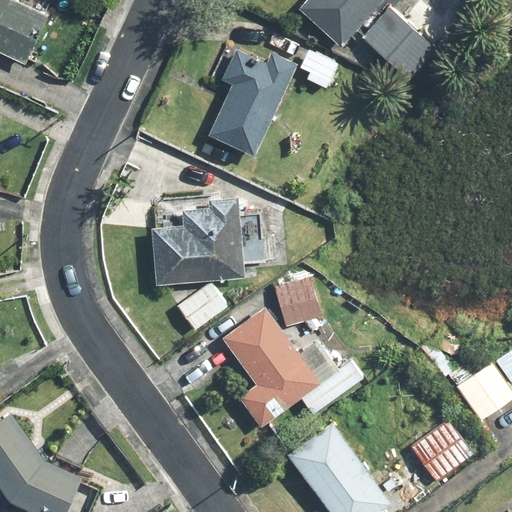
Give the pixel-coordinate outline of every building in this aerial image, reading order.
[(47,14),(15,0),(0,0),(0,50),(24,62),(47,14)] [(303,0),(297,7),(340,46),(381,0),(303,0)] [(387,59),(409,79),(437,48),(434,45),(458,19),(437,0),(420,0),(404,18),(390,5),(362,36),(365,39),(350,55),(377,70),(387,59)] [(207,133),(254,155),(298,63),(270,50),(265,61),(236,47),(221,79),(231,83),(207,133)] [(306,78),(326,87),(338,62),(309,47),(299,66),(310,71),(306,78)] [(156,282),(245,276),(238,194),(208,196),(209,207),(182,209),(184,225),(152,227),(156,282)] [(274,286),(286,324),(322,313),(310,275),(274,286)] [(177,305),(194,329),(227,306),(209,281),(177,305)] [(298,352),(264,305),(222,336),(255,382),(238,395),(261,426),(301,397),(313,414),(364,376),(349,356),(336,366),(316,339),(298,352)] [(432,339),(420,349),(444,376),(456,366),(432,339)] [(511,351),(509,347),(494,358),(511,382),(511,381),(511,351)] [(455,384),(479,418),(511,393),(511,391),(488,359),(455,384)] [(63,511),(80,475),(43,458),(9,411),(0,418),(0,488),(8,499),(35,511),(63,511)] [(411,445),(436,479),(481,446),(456,412),(411,445)] [(285,452),(329,511),(373,511),(389,501),(329,420),(285,452)] [(511,511),(511,503),(499,511),(511,511)]
